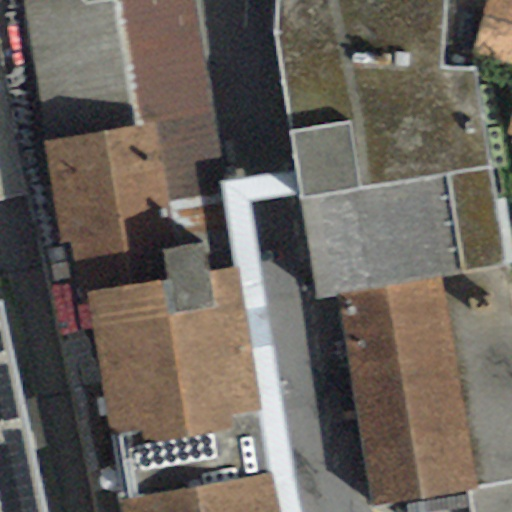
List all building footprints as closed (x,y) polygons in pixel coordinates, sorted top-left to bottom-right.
[(85,0),(23,0),(62,247),(70,245),(78,297),(86,297),(169,284),(164,255),(206,250),(210,277),(261,268),(254,206),(271,204),(301,198),(297,174),(266,178),(231,182),(195,0),(113,0),(86,3),(85,0)] [(276,0),(273,38),(297,174),(301,198),(319,304),(338,300),(377,510),(468,492),(471,511),(511,511),(511,273),(477,72),(445,72),(449,0),(276,0)] [(511,0),(491,0),(474,57),(511,68),(511,118),(507,135),(511,136),(511,0)] [(305,511),(261,268),(210,277),(206,250),(164,255),(169,284),(86,297),(120,505),(121,511),(305,511)] [(42,511),(0,318),(0,511),(42,511)]
